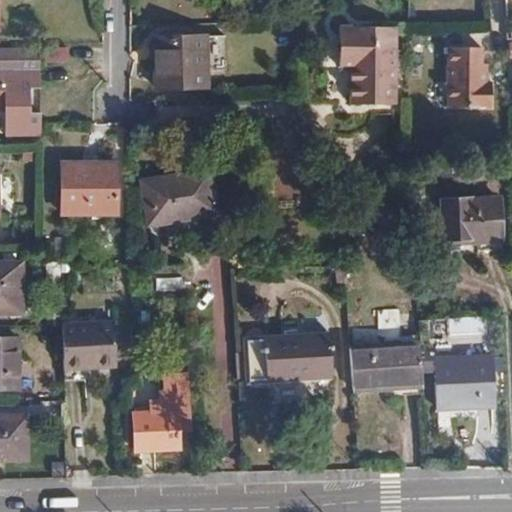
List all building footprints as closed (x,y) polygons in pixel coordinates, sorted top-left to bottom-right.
[(349,88),(350,110),(393,110),(394,33),(337,32),(337,35),(347,35),(349,88)] [(348,110),(350,110),(349,88),(347,35),(337,35),(336,72),(348,72),(348,110)] [(204,87),(204,38),(153,39),(154,88),(204,87)] [(446,102),(490,102),(490,84),(491,79),(485,79),(485,60),(480,60),(480,44),(447,43),(446,102)] [(46,47),(46,61),(66,61),(66,48),(46,47)] [(40,79),(39,55),(4,55),(4,59),(0,58),(0,85),(6,86),(6,125),(32,125),(31,88),(24,88),(24,78),(40,79)] [(112,210),(112,165),(59,165),(59,209),(112,210)] [(211,215),(207,173),(139,183),(145,224),(211,215)] [(499,241),(497,198),(442,200),(443,239),(475,239),(475,242),(499,241)] [(46,261),(46,280),(60,280),(60,261),(46,261)] [(0,313),(20,313),(20,263),(0,263),(0,313)] [(45,307),(45,326),(59,326),(59,324),(60,307),(45,307)] [(59,324),(59,326),(61,369),(114,367),(112,323),(59,324)] [(332,378),(329,335),(265,340),(266,352),(246,354),(249,386),(332,378)] [(0,389),(19,390),(19,340),(0,339),(0,389)] [(349,348),(352,389),(421,385),(418,344),(349,348)] [(490,405),(488,355),(435,358),(438,418),(477,416),(477,406),(490,405)] [(176,412),(131,414),(132,450),(177,448),(176,412)] [(0,459),(25,459),(24,416),(0,416),(0,459)] [(60,474),(61,462),(50,462),(50,474),(60,474)]
